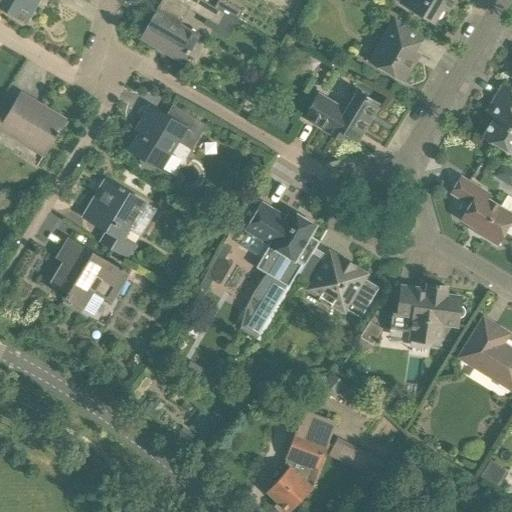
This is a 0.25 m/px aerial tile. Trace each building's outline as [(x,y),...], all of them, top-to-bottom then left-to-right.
[(0,0),(0,6),(27,22),(39,0),(0,0)] [(177,0),(165,0),(142,40),(182,64),(199,35),(181,24),(190,7),(177,0)] [(240,22),(238,21),(233,19),(216,9),(200,0),(197,0),(191,12),(208,21),(205,26),(230,40),(240,22)] [(221,0),(216,9),(233,19),(238,21),(244,10),(226,0),(221,0)] [(408,0),(405,6),(434,23),(443,8),(448,12),(455,0),(408,0)] [(412,59),(425,36),(395,18),(381,42),(386,46),(375,65),(404,83),(417,62),(412,59)] [(511,90),(503,85),(491,105),(499,111),(484,137),(511,153),(511,90)] [(358,92),(346,111),(319,94),(305,119),(340,140),(345,133),(351,137),(356,131),(363,135),(380,105),(358,92)] [(19,98),(9,114),(0,108),(0,130),(44,156),(56,136),(57,137),(59,133),(59,132),(65,120),(43,107),(40,111),(19,98)] [(244,98),(239,107),(251,115),(257,106),(244,98)] [(154,170),(157,167),(161,170),(178,142),(192,150),(200,137),(151,107),(142,122),(147,124),(131,151),(141,157),(139,160),(141,165),(144,169),(149,171),(154,170)] [(284,131),(292,120),(274,109),(267,120),(284,131)] [(262,159),(241,156),(239,173),(260,175),(262,159)] [(511,198),(508,196),(501,207),(479,194),(482,190),(461,177),(451,194),(470,205),(461,221),(482,233),(480,236),(497,246),(509,227),(511,229),(511,198)] [(135,247),(123,240),(145,203),(124,190),(125,189),(120,186),(120,188),(107,180),(85,218),(109,232),(101,244),(127,260),(135,247)] [(246,231),(270,245),(256,268),(266,274),(255,289),(246,307),(240,329),(259,340),(319,242),(311,236),(317,226),(291,211),(287,218),(263,203),(246,231)] [(94,315),(103,300),(111,305),(130,275),(68,238),(61,250),(68,254),(50,284),(67,294),(64,299),(83,311),(84,309),(94,315)] [(225,244),(218,255),(226,260),(232,249),(225,244)] [(330,253),(308,291),(346,313),(368,275),(356,268),(356,266),(356,265),(354,267),(343,261),(345,259),(343,258),(342,260),(330,253)] [(199,281),(185,273),(178,285),(193,293),(199,281)] [(207,292),(213,281),(205,277),(199,287),(207,292)] [(457,326),(461,298),(446,296),(447,287),(428,285),(427,293),(418,292),(419,289),(402,287),(399,313),(393,312),(390,330),(412,333),(411,340),(439,343),(442,324),(457,326)] [(484,318),(459,358),(511,390),(511,350),(503,344),(509,334),(484,318)] [(357,343),(369,351),(382,329),(370,321),(357,343)] [(350,388),(330,373),(319,387),(334,400),(338,395),(342,398),(350,388)] [(308,409),(299,432),(284,467),(288,471),(268,493),(287,511),(289,511),(312,488),(339,422),(308,409)] [(188,427),(198,435),(210,421),(200,413),(188,427)] [(385,462),(345,442),(339,454),(379,474),(385,462)] [(498,487),(504,477),(487,467),(482,477),(498,487)]
